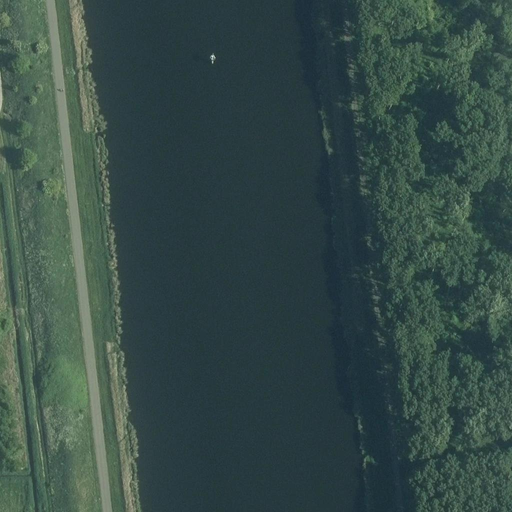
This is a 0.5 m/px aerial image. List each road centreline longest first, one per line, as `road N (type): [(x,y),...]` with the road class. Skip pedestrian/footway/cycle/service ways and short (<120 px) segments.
road 1 (unclassified): [(400,511),(343,0)]
road 2 (unclassified): [(105,511),(51,0)]
